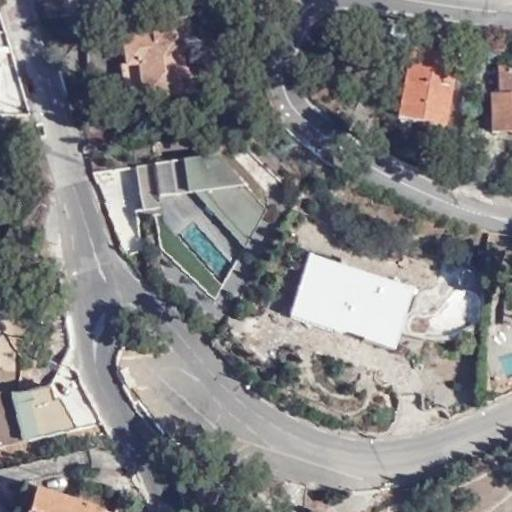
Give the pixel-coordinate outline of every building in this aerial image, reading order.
[(157,20),(158,35),(121,38),(125,105),(195,103),(194,76),(188,77),(185,43),(193,42),(191,17),(157,20)] [(446,127),(457,58),(411,52),(400,119),(446,127)] [(60,64),(71,95),(95,85),(87,55),(60,64)] [(499,94),(492,95),(492,131),(511,131),(511,66),(499,66),(499,94)] [(223,241),(252,236),(237,150),(133,167),(141,212),(162,209),(166,228),(219,219),(223,241)] [(377,280),(375,290),(331,280),(332,270),(299,261),(288,312),(365,331),(363,342),(393,349),(407,287),(377,280)] [(0,450),(69,433),(55,376),(0,389),(0,450)] [(35,490),(28,511),(101,511),(102,510),(35,490)]
